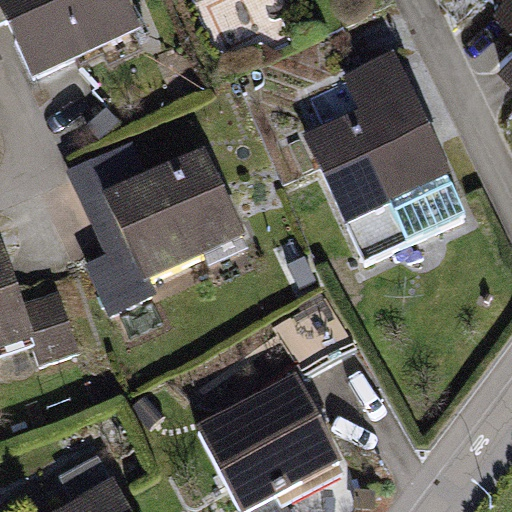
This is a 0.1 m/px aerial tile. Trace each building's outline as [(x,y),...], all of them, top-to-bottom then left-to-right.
[(123,0),(0,0),(0,25),(35,100),(146,49),(123,0)] [(511,90),(511,0),(494,18),(511,35),(511,67),(500,79),(511,90)] [(458,204),(395,67),(345,90),(363,130),(310,155),(355,251),(458,204)] [(255,263),(202,161),(151,188),(132,152),(64,187),(110,277),(88,288),(113,336),(255,263)] [(24,318),(0,254),(0,378),(38,364),(46,386),(83,372),(58,306),(24,318)] [(326,299),(278,327),(304,373),(356,346),(326,299)] [(187,423),(231,511),(316,511),(357,492),(294,368),(187,423)] [(121,511),(112,496),(82,511),(121,511)]
